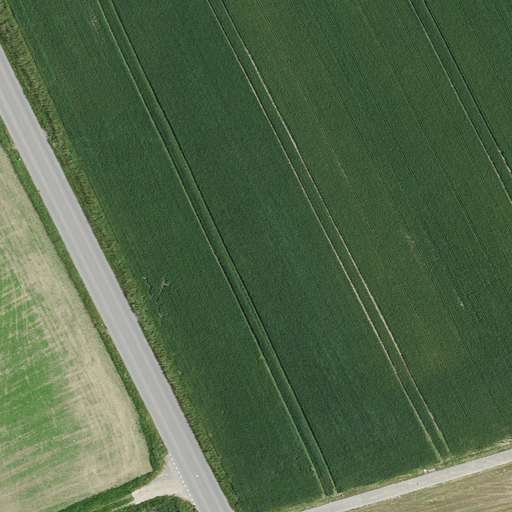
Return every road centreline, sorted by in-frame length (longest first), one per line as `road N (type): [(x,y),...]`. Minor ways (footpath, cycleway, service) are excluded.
road 1 (tertiary): [(0,93),(212,511)]
road 2 (track): [(511,457),(329,511)]
